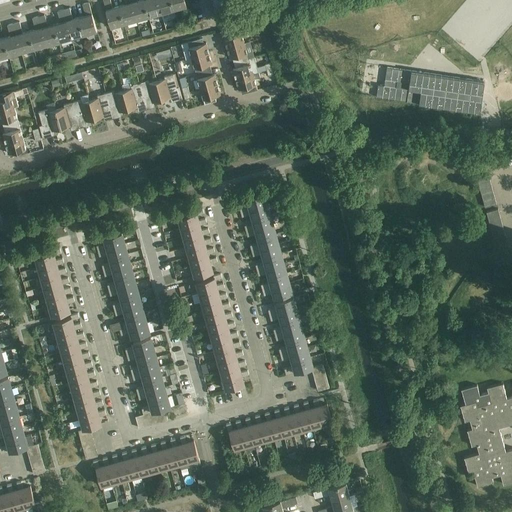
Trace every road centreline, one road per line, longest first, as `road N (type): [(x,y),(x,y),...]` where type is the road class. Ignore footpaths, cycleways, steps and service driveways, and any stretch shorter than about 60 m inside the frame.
road 1 (residential): [(66,219),(209,180),(265,383),(259,402),(127,432),(71,236)]
road 2 (residential): [(0,166),(232,102)]
